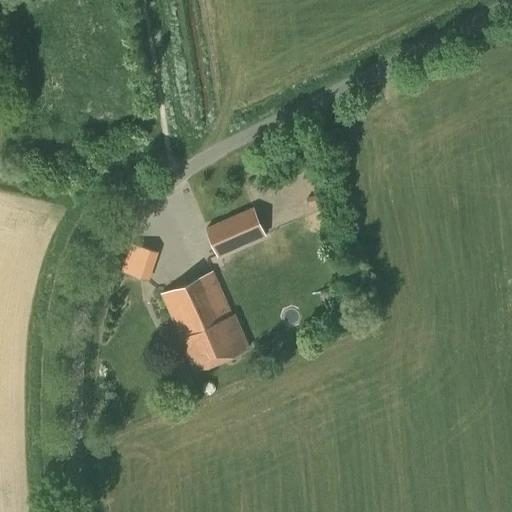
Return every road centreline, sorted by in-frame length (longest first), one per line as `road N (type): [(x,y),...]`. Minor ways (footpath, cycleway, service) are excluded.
road 1 (unclassified): [(80,511),(74,448),(83,309),(111,239),(193,163),(511,2)]
road 2 (track): [(193,163),(168,0)]
